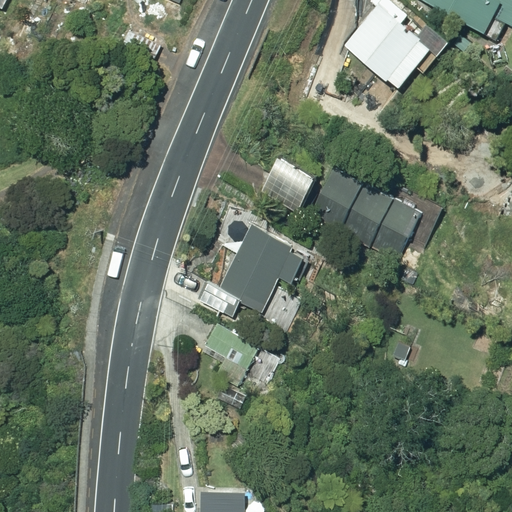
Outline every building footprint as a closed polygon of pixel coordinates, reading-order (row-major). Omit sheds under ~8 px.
[(0,0),(0,14),(1,15),(8,0),(0,0)] [(511,0),(415,0),(483,41),(493,20),(511,29),(511,0)] [(341,55),(397,98),(429,57),(418,48),(419,47),(384,19),(390,11),(377,1),(368,11),(373,14),(341,55)] [(120,53),(152,69),(162,50),(130,34),(120,53)] [(310,57),(329,63),(335,44),(317,38),(310,57)] [(256,199),(296,221),(315,186),(275,165),(256,199)] [(309,222),(396,267),(421,218),(334,173),(309,222)] [(197,305),(232,323),(240,308),(260,319),(278,285),(308,300),(322,274),(290,258),(293,252),(250,230),(218,295),(205,289),(197,305)] [(244,381),(265,392),(280,365),(216,329),(201,355),(223,367),(215,381),(237,393),(244,381)] [(392,359),(405,365),(410,352),(397,345),(392,359)] [(218,403),(241,415),(247,403),(224,391),(218,403)] [(243,511),(243,499),(199,499),(199,511),(243,511)]
